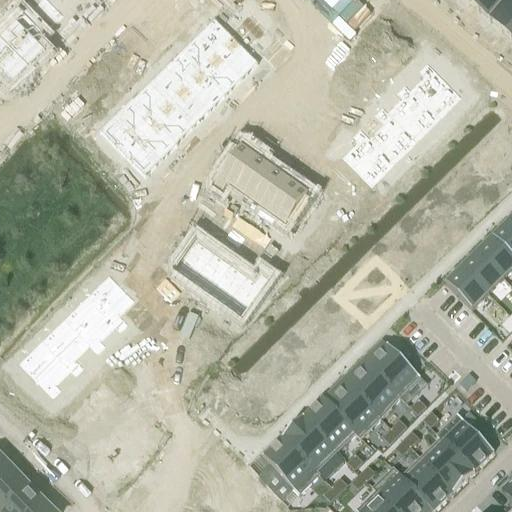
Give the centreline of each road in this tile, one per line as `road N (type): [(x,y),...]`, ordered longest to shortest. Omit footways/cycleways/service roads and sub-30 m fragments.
road 1 (residential): [(3,136),(134,0)]
road 2 (residential): [(0,426),(88,511)]
